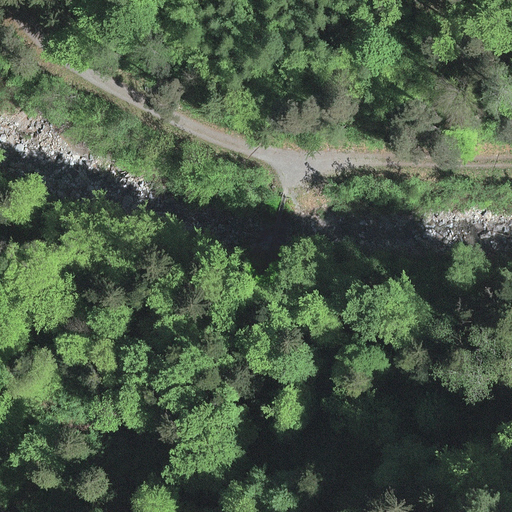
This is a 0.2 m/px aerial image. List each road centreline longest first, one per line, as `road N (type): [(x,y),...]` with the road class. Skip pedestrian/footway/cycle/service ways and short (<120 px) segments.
road 1 (track): [(287,157),(169,103),(69,37)]
road 2 (track): [(511,155),(287,157)]
